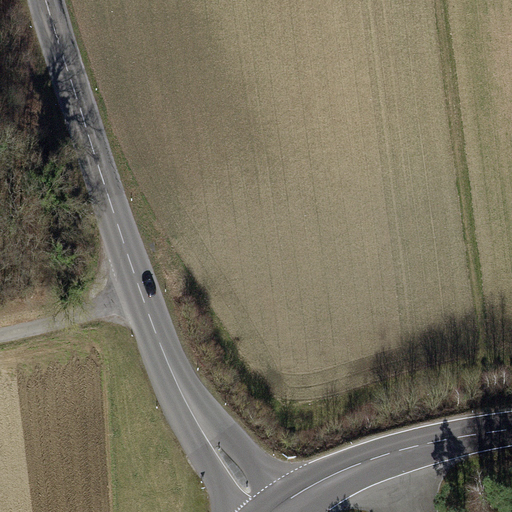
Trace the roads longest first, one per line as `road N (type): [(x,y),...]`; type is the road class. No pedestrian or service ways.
road 1 (tertiary): [(47,0),(193,412)]
road 2 (primary): [(289,507),(381,459),(511,429)]
road 3 (track): [(0,338),(147,300)]
road 4 (tertiary): [(289,507),(249,456),(193,412)]
